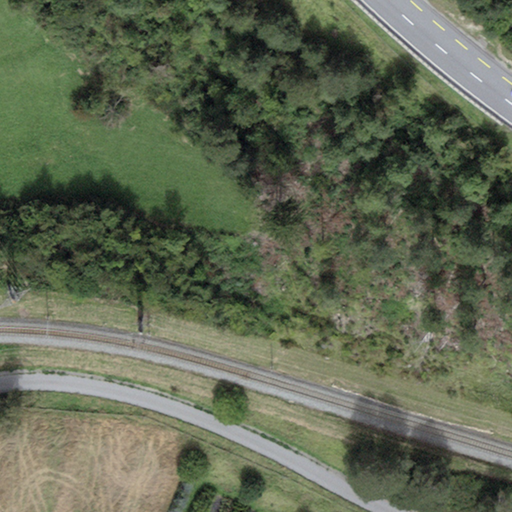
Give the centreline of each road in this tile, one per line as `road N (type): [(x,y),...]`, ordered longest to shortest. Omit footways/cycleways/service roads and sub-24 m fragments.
road 1 (unclassified): [(0,388),(73,386),(175,412),(394,511)]
road 2 (primary): [(511,106),(386,0)]
